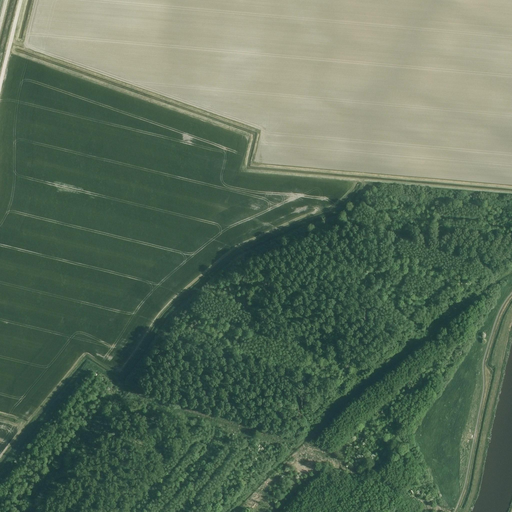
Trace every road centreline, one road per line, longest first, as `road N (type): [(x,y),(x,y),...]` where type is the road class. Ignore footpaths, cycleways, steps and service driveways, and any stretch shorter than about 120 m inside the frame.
road 1 (track): [(511,195),(365,183),(340,205),(234,250),(163,315),(113,382),(87,363),(0,469)]
road 2 (track): [(232,511),(347,400),(499,279),(511,277)]
